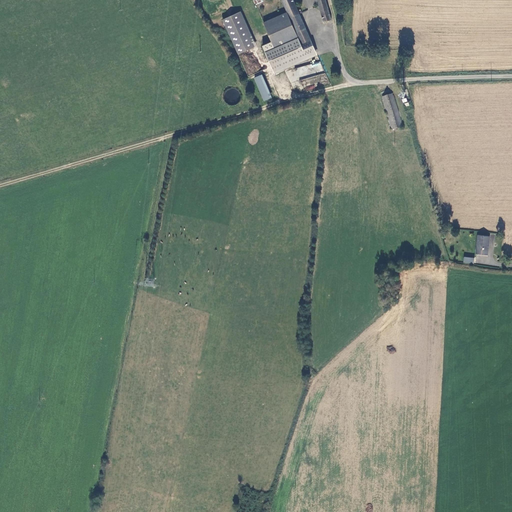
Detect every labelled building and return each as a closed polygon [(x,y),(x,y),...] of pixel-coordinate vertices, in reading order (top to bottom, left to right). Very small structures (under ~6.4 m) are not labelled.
[(289,15),(298,11),(293,0),(282,0),(287,10),(289,15)] [(331,19),(325,0),(316,0),(323,22),(331,19)] [(272,40),(262,44),(272,67),(315,49),(298,11),(289,15),(287,10),(263,21),(272,40)] [(236,11),(222,18),(238,52),(252,46),(236,11)] [(260,73),(254,75),(264,99),(270,96),(260,73)] [(383,94),(382,94),(392,125),(392,124),(393,126),(402,123),(402,122),(403,121),(394,91),(393,91),(393,90),(383,93),(383,94)] [(476,235),(475,254),(487,254),(487,235),(476,235)]
